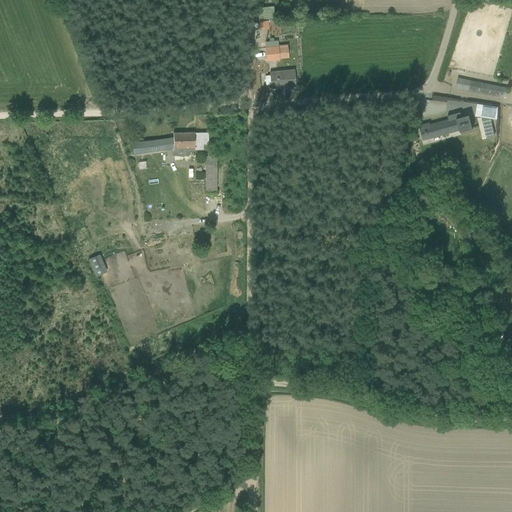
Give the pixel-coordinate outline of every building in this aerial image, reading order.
[(265,48),(266,61),(279,60),(278,47),(265,48)] [(270,89),(295,87),(293,71),(269,72),(269,76),(265,76),(265,85),(270,85),(270,89)] [(457,78),(455,88),(504,97),(506,88),(457,78)] [(482,139),(494,136),(489,116),(487,116),(487,106),(470,104),(469,114),(485,117),(477,119),(482,139)] [(423,142),(472,129),(469,118),(458,121),(456,112),(417,123),(423,142)] [(215,193),(216,156),(208,156),(208,133),(194,133),(173,133),(173,140),(163,140),(163,139),(131,140),(132,153),(172,150),(173,163),(193,162),(192,151),(194,151),(194,150),(206,150),(207,156),(203,156),(203,165),(205,165),(205,193),(215,193)] [(194,217),(203,217),(203,183),(194,183),(194,217)]
